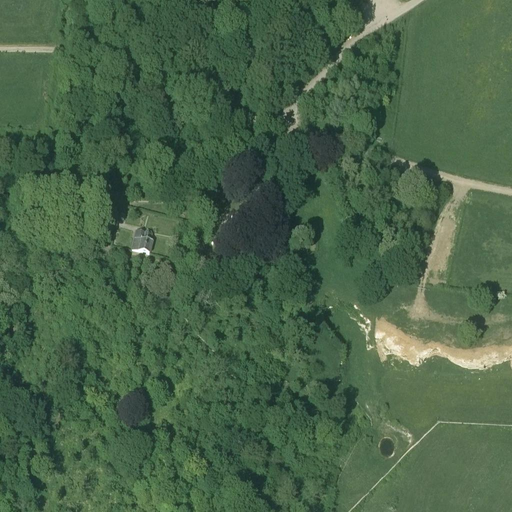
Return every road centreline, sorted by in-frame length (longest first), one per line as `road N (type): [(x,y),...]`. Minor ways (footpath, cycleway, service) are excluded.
road 1 (track): [(0,49),(100,53),(270,124)]
road 2 (track): [(301,134),(511,193)]
road 3 (track): [(270,124),(192,182),(114,195)]
road 4 (track): [(361,38),(270,124)]
